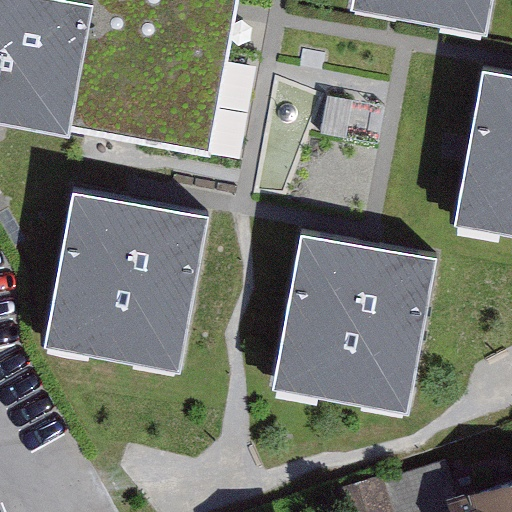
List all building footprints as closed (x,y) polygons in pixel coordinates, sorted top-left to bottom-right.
[(0,0),(0,116),(209,154),(237,0),(0,0)] [(494,0),(351,0),(351,3),(489,28),(494,0)] [(511,64),(483,59),(454,217),(511,228),(511,64)] [(209,207),(73,182),(45,338),(181,362),(209,207)] [(302,222),(272,382),(409,407),(438,247),(302,222)] [(383,472),(337,487),(344,511),(454,511),(448,490),(440,461),(385,478),(383,472)] [(454,511),(511,511),(511,471),(448,490),(454,511)]
